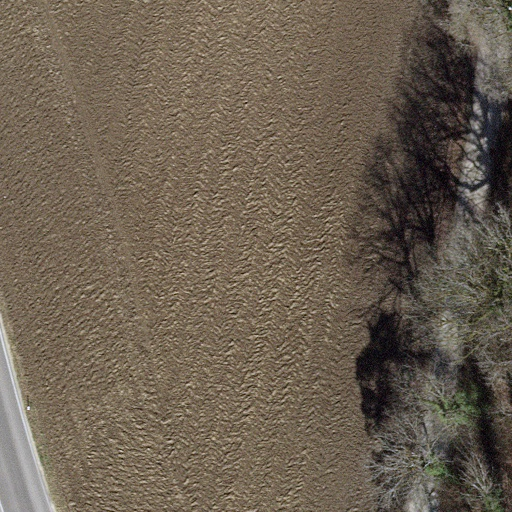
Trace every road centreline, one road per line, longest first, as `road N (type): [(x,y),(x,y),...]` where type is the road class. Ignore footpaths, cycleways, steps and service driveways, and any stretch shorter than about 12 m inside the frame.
road 1 (track): [(422,511),(500,0)]
road 2 (tertiary): [(0,381),(39,511)]
